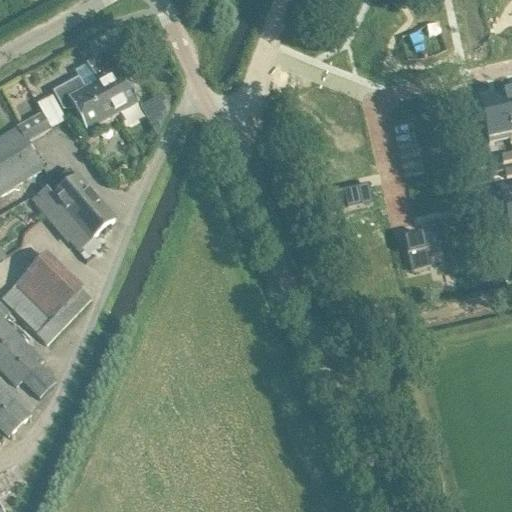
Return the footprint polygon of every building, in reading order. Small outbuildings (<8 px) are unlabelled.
[(108,54),(86,66),(96,85),(100,83),(104,90),(108,98),(105,100),(115,118),(138,105),(124,79),(120,72),(118,73),(108,54)] [(68,103),(85,134),(115,118),(105,100),(108,98),(104,90),(100,83),(96,85),(96,86),(85,92),(78,80),(52,94),(59,107),(68,103)] [(324,114),(310,117),(313,133),(354,124),(351,109),(347,109),(346,104),(326,96),(320,97),(324,114)] [(511,97),(499,100),(509,142),(510,147),(511,146),(511,97)] [(499,100),(479,105),(489,147),(509,142),(499,100)] [(17,129),(0,140),(0,197),(43,170),(27,145),(67,119),(63,112),(58,115),(51,103),(39,110),(42,114),(17,129)] [(359,146),(324,154),(329,177),(365,169),(359,146)] [(511,154),(501,157),(503,165),(511,163),(511,154)] [(69,172),(32,202),(51,225),(55,222),(61,229),(60,230),(78,253),(98,237),(99,239),(104,239),(111,234),(111,229),(109,227),(114,223),(77,179),(76,180),(69,172)] [(369,187),(327,197),(331,216),(373,206),(369,187)] [(511,192),(500,195),(509,237),(511,236),(511,192)] [(377,234),(346,241),(356,284),(387,278),(377,234)] [(434,234),(403,241),(410,274),(429,270),(426,253),(438,250),(434,234)] [(26,389),(35,398),(39,402),(57,385),(39,367),(43,364),(2,322),(11,313),(36,337),(47,347),(91,301),(44,256),(0,303),(0,371),(16,389),(21,384),(26,389)] [(226,319),(250,308),(229,261),(197,274),(213,312),(177,328),(187,352),(232,333),(226,319)] [(253,337),(242,342),(245,349),(257,345),(253,337)] [(242,342),(231,347),(234,354),(245,349),(242,342)] [(211,348),(200,353),(203,360),(214,355),(211,348)] [(200,353),(189,358),(192,365),(203,360),(200,353)] [(277,366),(256,375),(271,410),(292,401),(284,382),(286,381),(282,370),(279,371),(277,366)] [(256,375),(236,383),(251,418),(271,410),(256,375)] [(236,383),(216,392),(232,427),(251,418),(236,383)] [(9,396),(0,386),(0,431),(8,440),(31,419),(9,396)] [(216,392),(196,401),(211,436),(232,427),(216,392)] [(300,478),(274,489),(284,511),(297,506),(299,511),(332,511),(330,507),(332,506),(327,496),(326,497),(320,483),(305,490),(300,478)]
